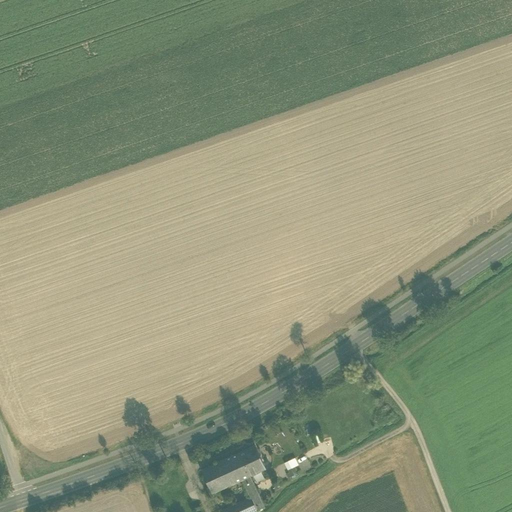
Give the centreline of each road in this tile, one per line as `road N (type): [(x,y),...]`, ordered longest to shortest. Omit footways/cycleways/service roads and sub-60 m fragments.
road 1 (secondary): [(511,242),(271,399),(190,439),(22,500)]
road 2 (track): [(351,348),(411,419),(448,511)]
